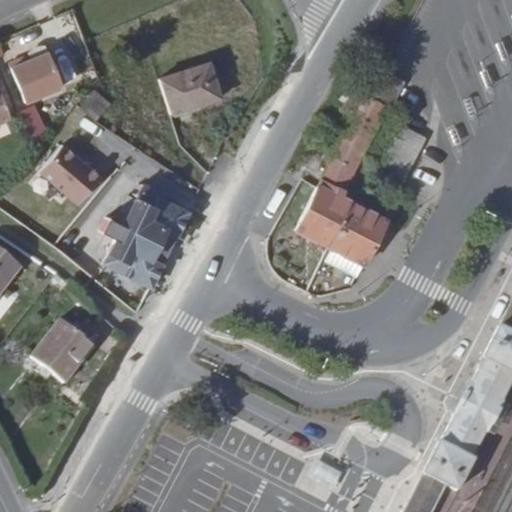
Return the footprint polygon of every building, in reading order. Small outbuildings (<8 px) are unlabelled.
[(3,61),(19,100),(56,84),(42,49),(20,58),(18,55),(3,61)] [(166,107),(213,92),(202,58),(155,74),(166,107)] [(385,117),(403,81),(377,68),(359,104),(385,117)] [(85,87),(72,106),(89,117),(102,98),(85,87)] [(421,136),(396,123),(351,212),(375,224),(421,136)] [(109,134),(103,151),(123,157),(129,141),(109,134)] [(73,202),(95,174),(56,143),(34,171),(73,202)] [(150,204),(152,200),(135,190),(91,260),(138,290),(161,249),(178,220),(150,204)] [(351,212),(313,193),(290,237),(357,272),(360,267),(366,255),(371,245),(377,233),(380,227),(375,224),(351,212)] [(0,271),(12,258),(0,248),(0,271)] [(511,305),(502,325),(511,329),(511,305)] [(53,380),(81,348),(47,320),(19,352),(53,380)] [(505,401),(511,386),(511,329),(502,325),(472,384),(462,402),(447,430),(428,468),(430,469),(455,482),(461,485),(481,447),(496,418),(505,401)] [(511,404),(505,401),(496,418),(481,447),(487,451),(511,404)] [(332,489),(340,472),(313,459),(305,477),(332,489)] [(407,511),(439,511),(455,482),(430,469),(407,511)]
